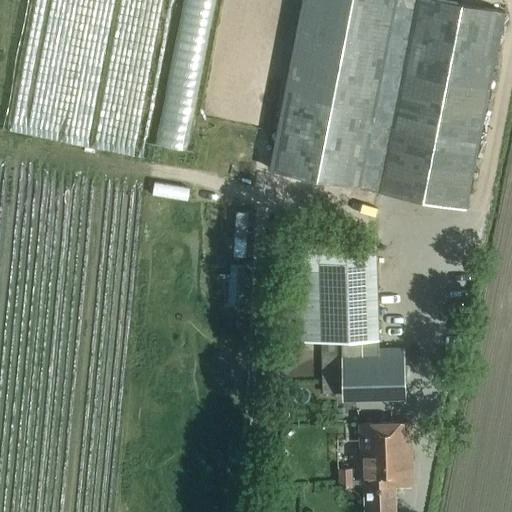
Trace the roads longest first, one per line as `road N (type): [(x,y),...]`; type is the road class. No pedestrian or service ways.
road 1 (track): [(511,30),(476,212)]
road 2 (track): [(263,197),(145,169)]
